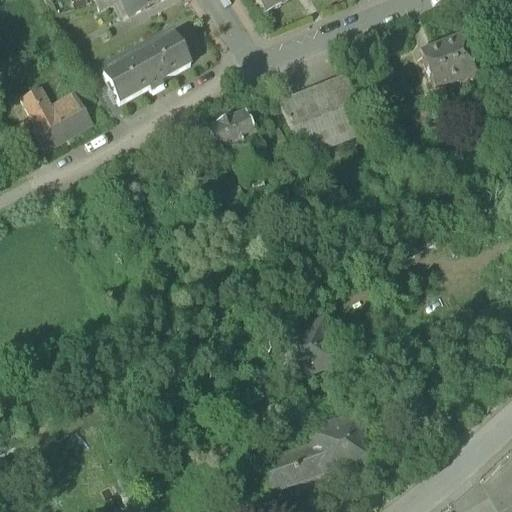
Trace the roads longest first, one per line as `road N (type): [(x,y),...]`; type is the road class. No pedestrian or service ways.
road 1 (residential): [(56,178),(254,69)]
road 2 (residential): [(254,69),(428,0)]
road 3 (residential): [(412,511),(511,429)]
